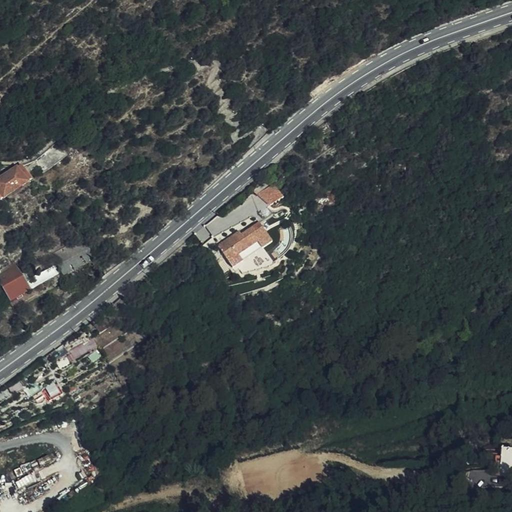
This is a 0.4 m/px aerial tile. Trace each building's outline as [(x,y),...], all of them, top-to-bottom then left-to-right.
[(327,124),(318,129),(317,130),(321,137),(331,130),(327,124)] [(0,200),(30,181),(20,166),(0,178),(0,200)] [(271,208),(284,201),(277,188),(266,194),(271,208)] [(274,242),(259,220),(219,247),(234,269),(274,242)] [(10,248),(0,253),(0,256),(11,250),(10,248)] [(0,273),(0,281),(9,297),(29,286),(17,264),(0,273)] [(328,296),(320,283),(307,292),(317,305),(328,296)] [(441,324),(434,310),(409,325),(403,340),(406,344),(431,329),(441,324)] [(110,326),(105,319),(94,325),(99,332),(110,326)] [(93,339),(76,348),(80,355),(97,346),(93,339)] [(511,450),(502,450),(500,474),(500,476),(511,477),(511,450)]
